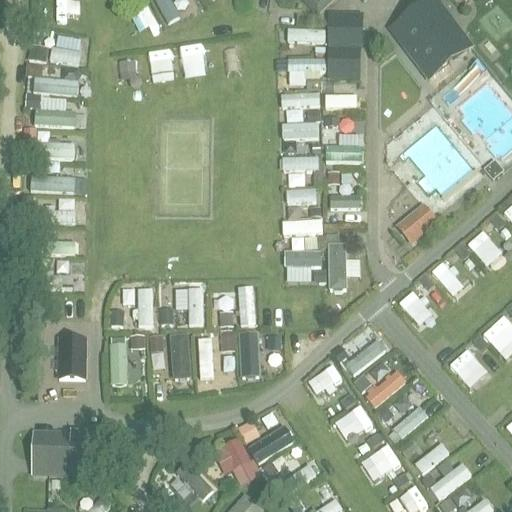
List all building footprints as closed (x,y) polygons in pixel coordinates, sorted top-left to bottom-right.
[(158,0),(172,31),(185,25),(174,0),(158,0)] [(299,0),(318,20),(338,0),(299,0)] [(435,80),(475,50),(436,0),(431,0),(389,32),(405,52),(429,84),(435,80)] [(364,31),(364,16),(329,16),(328,49),(363,50),(364,31)] [(324,36),(289,36),(289,49),(324,49),(324,36)] [(83,43),(43,37),(42,48),(82,54),(83,43)] [(361,83),(361,51),(328,51),(328,82),(361,83)] [(117,59),(118,88),(137,88),(136,58),(117,59)] [(323,66),(287,67),(287,80),(324,80),(323,66)] [(78,87),(35,83),(34,98),(76,102),(78,87)] [(319,100),(282,102),(282,115),(320,113),(319,100)] [(358,102),(326,102),(326,114),(358,113),(358,102)] [(56,103),(55,113),(73,115),(74,105),(56,103)] [(74,118),(36,116),(35,129),(73,131),(74,118)] [(36,132),(24,131),(24,141),(35,141),(36,132)] [(320,131),(284,132),(285,144),(320,143),(320,131)] [(73,150),(30,148),(29,163),(72,164),(73,150)] [(360,150),(326,149),(326,161),(359,161),(360,150)] [(319,163),(284,164),(285,177),(320,176),(319,163)] [(74,183),(31,182),(30,197),(73,199),(74,183)] [(316,195),(286,196),(287,209),(316,208),(316,195)] [(362,201),(331,201),(330,214),(362,214),(362,201)] [(65,215),(79,215),(79,203),(65,203),(65,215)] [(411,248),(439,225),(424,206),(396,230),(411,248)] [(75,217),(36,216),(36,229),(74,230),(75,217)] [(321,238),(321,226),(287,228),(287,239),(321,238)] [(486,232),(471,246),(488,264),(503,250),(486,232)] [(75,247),(34,248),(34,261),(75,260),(75,247)] [(347,252),(328,252),(329,297),(348,296),(347,252)] [(321,271),(321,259),(288,259),(288,272),(321,271)] [(452,291),(463,279),(445,263),(434,274),(452,291)] [(429,294),(435,288),(427,278),(420,284),(429,294)] [(72,281),(32,281),(32,293),(72,293),(72,281)] [(453,293),(461,304),(475,294),(467,283),(453,293)] [(255,293),(239,294),(242,332),(257,331),(255,293)] [(203,294),(189,295),(190,331),(204,331),(203,294)] [(425,330),(434,322),(408,294),(400,303),(425,330)] [(153,295),(139,295),(140,332),(153,332),(153,295)] [(487,334),(506,352),(511,346),(511,330),(501,320),(487,334)] [(241,372),(240,337),(225,337),(226,372),(241,372)] [(156,359),(170,358),(168,339),(155,340),(156,359)] [(257,339),(240,340),(242,385),(259,384),(257,339)] [(87,383),(88,341),(59,341),(59,356),(52,356),(52,368),(59,368),(59,382),(87,383)] [(188,341),(172,342),(175,386),(190,386),(188,341)] [(127,343),(111,344),(112,390),(128,389),(127,343)] [(211,344),(198,345),(200,385),(213,384),(211,344)] [(376,346),(345,370),(353,380),(384,356),(376,346)] [(475,388),(488,375),(468,356),(455,370),(475,388)] [(151,378),(150,361),(136,362),(137,379),(151,378)] [(333,372),(307,388),(315,400),(341,384),(333,372)] [(397,377),(366,404),(374,412),(405,386),(397,377)] [(361,412),(334,429),(345,446),(372,429),(361,412)] [(421,413),(393,435),(399,442),(426,420),(421,413)] [(279,416),(266,421),(271,433),(284,428),(279,416)] [(250,447),(266,440),(259,423),(242,431),(250,447)] [(285,432),(249,453),(259,469),(295,448),(285,432)] [(32,478),(92,479),(93,436),(33,434),(32,478)] [(237,446),(214,459),(225,481),(249,469),(237,446)] [(384,449),(359,465),(372,485),(398,469),(384,449)] [(440,450),(415,470),(422,478),(447,457),(440,450)] [(306,466),(273,488),(282,500),(314,478),(306,466)] [(462,470),(432,495),(439,504),(469,479),(462,470)] [(412,490),(387,505),(391,511),(418,511),(424,509),(412,490)] [(471,491),(457,500),(464,511),(477,502),(471,491)] [(295,511),(310,511),(302,499),(292,506),(295,511)] [(256,511),(244,501),(234,511),(256,511)] [(101,503),(93,511),(108,511),(110,510),(101,503)] [(342,511),(337,503),(321,511),(342,511)]
